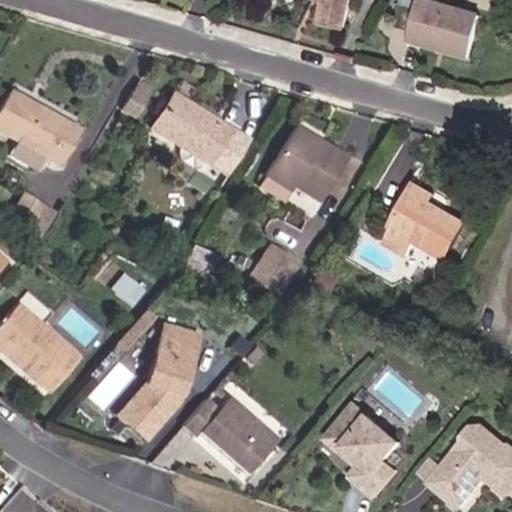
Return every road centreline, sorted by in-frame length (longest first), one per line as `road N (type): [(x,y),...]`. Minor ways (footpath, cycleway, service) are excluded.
road 1 (residential): [(511,120),(475,121),(39,0)]
road 2 (residential): [(0,431),(69,478),(149,511)]
